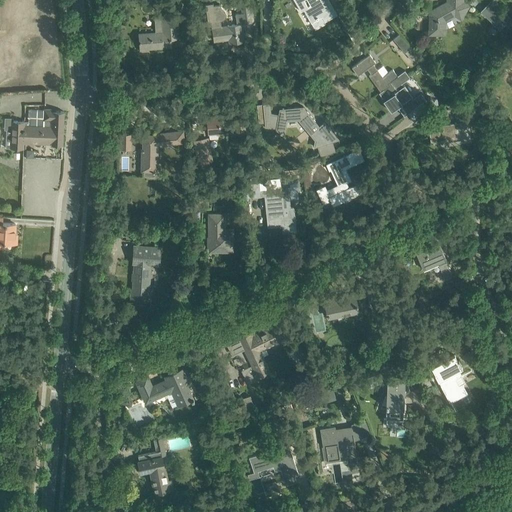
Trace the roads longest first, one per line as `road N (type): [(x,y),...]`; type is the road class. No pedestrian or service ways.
road 1 (unclassified): [(98,363),(429,209)]
road 2 (tertiary): [(59,364),(81,95)]
road 3 (residential): [(326,72),(287,69),(207,87),(81,95)]
road 4 (residential): [(429,209),(326,72)]
road 5 (residential): [(133,511),(105,486),(98,363)]
road 6 (residential): [(511,339),(483,288),(470,194)]
road 7 (tertiary): [(47,511),(59,364)]
